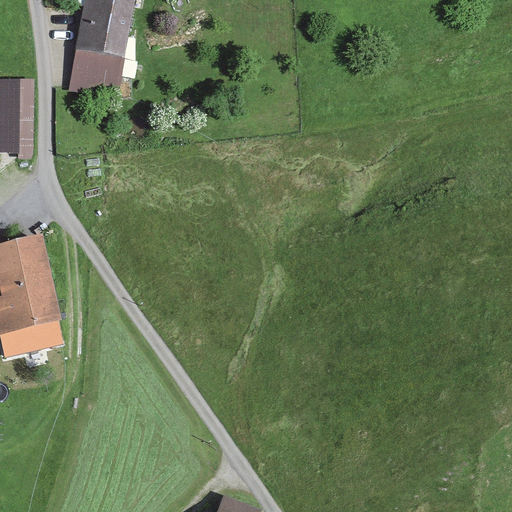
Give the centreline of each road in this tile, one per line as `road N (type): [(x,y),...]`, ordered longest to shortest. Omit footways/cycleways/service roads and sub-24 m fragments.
road 1 (residential): [(35,0),(52,188),(271,511)]
road 2 (track): [(74,370),(69,221)]
